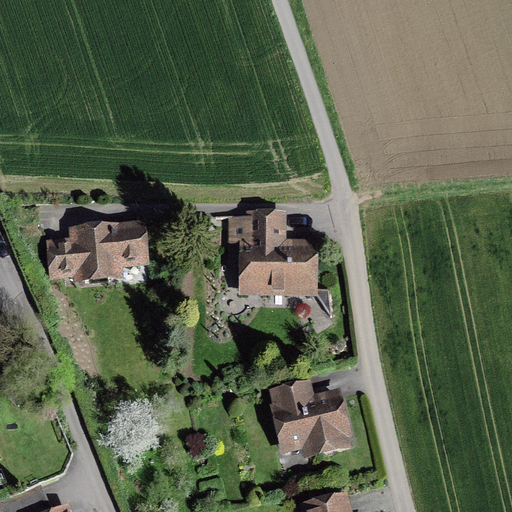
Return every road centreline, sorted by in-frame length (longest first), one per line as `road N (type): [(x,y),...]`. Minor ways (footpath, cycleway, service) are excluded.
road 1 (unclassified): [(277,0),(349,208),(368,361),(405,511)]
road 2 (residential): [(0,245),(112,511)]
